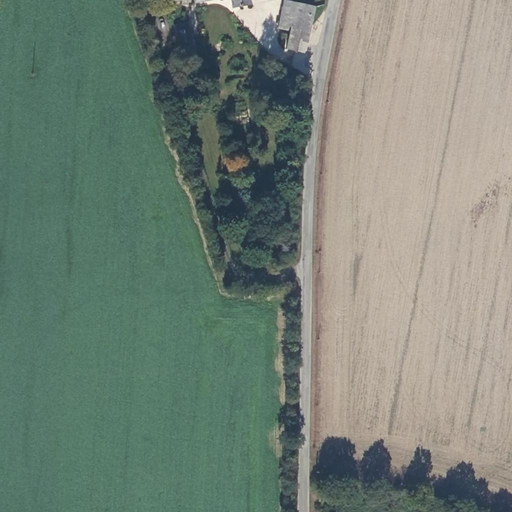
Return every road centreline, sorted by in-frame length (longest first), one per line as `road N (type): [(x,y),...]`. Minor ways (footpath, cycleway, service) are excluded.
road 1 (unclassified): [(301,511),(304,268),(319,100),(338,0)]
road 2 (track): [(304,268),(258,279),(230,268),(142,0)]
road 3 (track): [(301,498),(430,511)]
